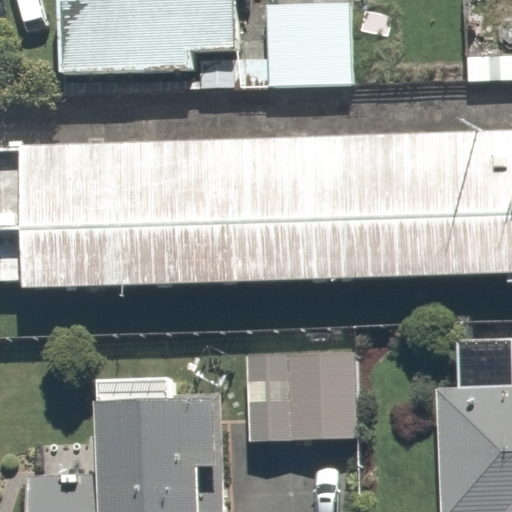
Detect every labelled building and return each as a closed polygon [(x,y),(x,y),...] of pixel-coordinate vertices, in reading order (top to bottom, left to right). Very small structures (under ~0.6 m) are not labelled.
[(54,0),(57,76),(193,72),(192,50),(233,49),(232,0),(54,0)] [(511,0),(463,0),(463,85),(511,84),(511,0)] [(352,3),(267,6),(270,87),(354,85),(352,3)] [(0,287),(511,277),(511,132),(0,142),(0,287)] [(355,354),(248,358),(252,460),(359,457),(355,354)] [(93,473),(26,475),(27,511),(225,511),(221,395),(91,399),(93,473)] [(511,511),(511,405),(441,407),(443,511),(511,511)]
